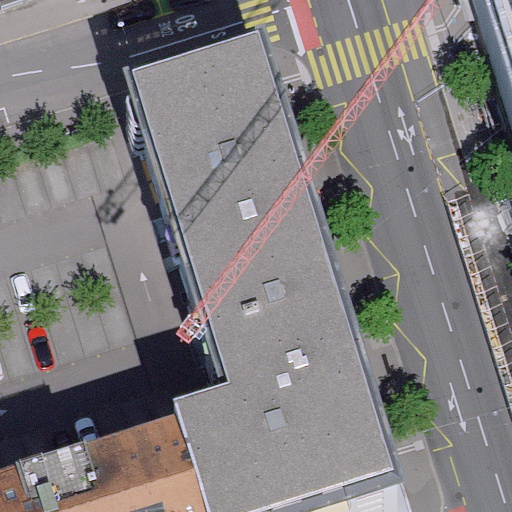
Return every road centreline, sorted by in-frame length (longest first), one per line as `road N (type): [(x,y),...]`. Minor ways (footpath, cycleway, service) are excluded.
road 1 (secondary): [(348,0),(507,511)]
road 2 (residential): [(0,79),(124,55),(301,0)]
